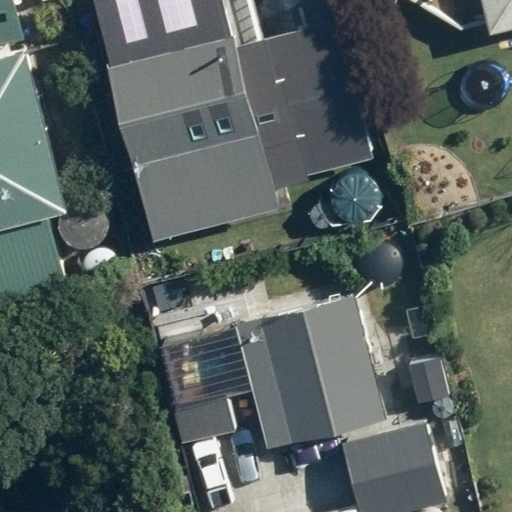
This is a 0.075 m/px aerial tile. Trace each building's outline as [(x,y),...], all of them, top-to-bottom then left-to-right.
[(87,197),(34,0),(0,0),(0,192),(6,191),(12,212),(0,215),(0,304),(75,286),(54,207),(87,197)] [(243,0),(119,30),(170,232),(297,200),(292,181),(397,155),(372,54),(285,76),(272,27),(254,31),(246,0),(243,0)] [(511,22),(511,0),(498,0),(504,24),(511,22)] [(252,318),(282,440),(396,414),(367,291),(252,318)] [(373,511),(389,511),(457,495),(436,416),(353,438),(373,511)]
